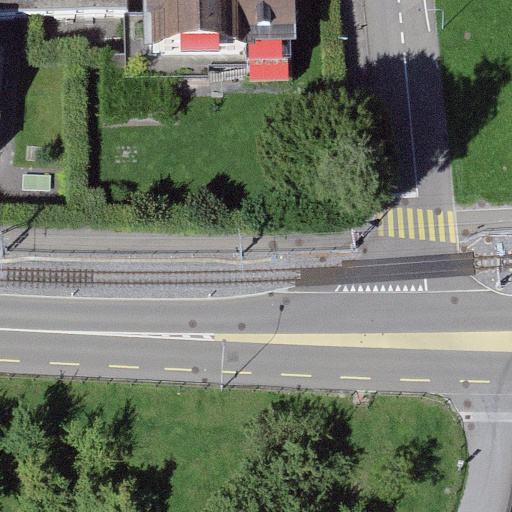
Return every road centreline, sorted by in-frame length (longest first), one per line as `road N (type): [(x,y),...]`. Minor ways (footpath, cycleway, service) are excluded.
road 1 (secondary): [(0,330),(425,341)]
road 2 (residential): [(400,0),(425,341)]
road 3 (track): [(495,342),(489,462),(476,511)]
